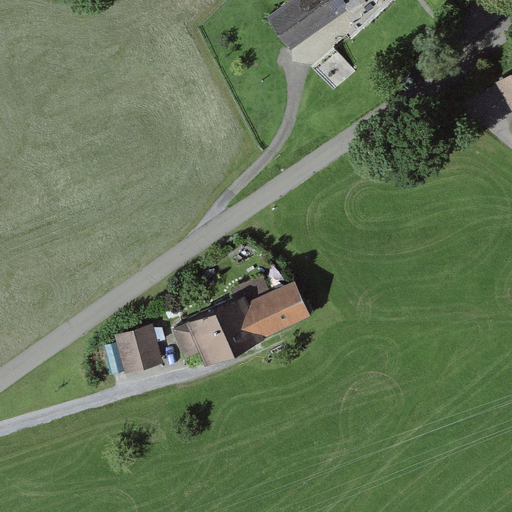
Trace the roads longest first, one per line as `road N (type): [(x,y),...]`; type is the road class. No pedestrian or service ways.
road 1 (unclassified): [(0,380),(511,24)]
road 2 (track): [(259,351),(0,430)]
